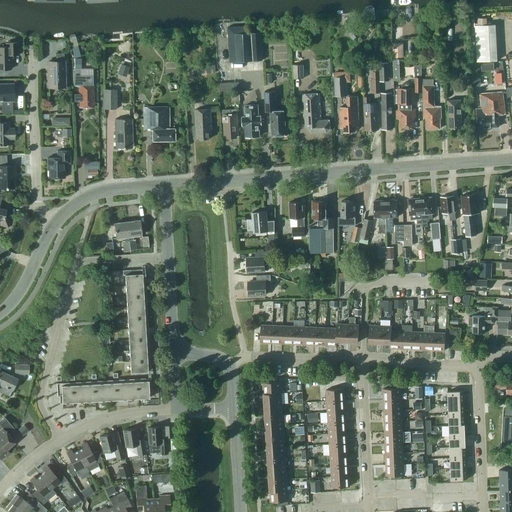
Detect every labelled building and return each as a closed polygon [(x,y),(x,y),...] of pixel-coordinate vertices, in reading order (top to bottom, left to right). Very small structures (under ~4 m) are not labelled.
[(495,23),(475,24),(477,60),(496,60),(495,23)] [(261,32),(247,33),(247,26),(235,26),(236,62),(263,60),(261,32)] [(0,69),(12,69),(11,55),(19,54),(19,42),(6,43),(6,47),(0,46),(0,69)] [(404,57),(404,43),(393,43),(393,57),(404,57)] [(80,56),(78,46),(71,47),(74,58),(80,56)] [(56,61),(48,62),(49,87),(65,87),(65,61),(64,61),(64,53),(56,54),(56,61)] [(370,55),(362,55),(362,66),(370,66),(370,55)] [(380,63),(380,81),(389,80),(389,62),(380,63)] [(130,67),(121,64),(118,74),(126,77),(130,67)] [(304,78),(304,64),(293,64),(294,78),(304,78)] [(216,73),(215,65),(188,67),(189,74),(216,73)] [(335,97),(347,96),(347,82),(351,82),(350,71),(334,72),(335,97)] [(380,93),(380,71),(372,72),(372,79),(371,79),(372,93),(380,93)] [(94,107),(94,85),(93,85),(93,76),(81,76),(81,72),(74,72),(74,85),(80,85),(80,94),(75,94),(75,101),(80,101),(80,108),(94,107)] [(422,92),(422,77),(415,77),(415,88),(410,88),(410,85),(408,82),(404,82),(402,85),(402,88),(398,88),(398,110),(396,110),(396,120),(400,120),(401,129),(415,129),(415,118),(416,118),(416,109),(411,110),(411,103),(415,103),(415,92),(422,92)] [(239,82),(219,83),(220,92),(240,91),(239,82)] [(0,101),(2,101),(13,101),(14,101),(14,84),(0,83),(0,101)] [(434,85),(423,85),(424,106),(424,118),(426,118),(427,128),(441,128),(440,118),(441,118),(441,106),(435,106),(434,85)] [(188,86),(189,99),(196,99),(196,86),(188,86)] [(104,109),(117,109),(117,89),(104,89),(104,109)] [(277,110),(276,91),(265,91),(266,111),(271,111),(272,135),(288,134),(287,110),(277,110)] [(392,111),(392,104),(392,92),(382,93),(383,129),(393,129),(392,111)] [(505,114),(503,92),(481,94),(481,107),(483,107),(483,109),(476,109),(477,127),(499,126),(498,114),(505,114)] [(322,120),(320,93),(303,94),(304,118),(306,118),(306,128),(308,128),(309,129),(312,133),(327,132),(330,128),(330,119),(322,120)] [(354,130),(353,127),(357,126),(356,107),(358,107),(357,96),(346,96),(347,107),(340,108),(341,127),(345,127),(345,131),(354,130)] [(364,108),(365,123),(366,130),(379,130),(377,103),(370,103),(370,97),(364,97),(365,108),(364,108)] [(462,128),(461,99),(449,100),(450,128),(462,128)] [(13,101),(2,101),(2,114),(13,114),(13,101)] [(259,116),(258,104),(245,105),(246,116),(243,116),(243,128),(246,128),(246,136),(260,136),(260,127),(262,127),(261,115),(259,116)] [(169,129),(169,106),(144,107),(144,129),(153,129),(153,141),(175,141),(175,128),(169,129)] [(212,134),(211,108),(195,109),(197,136),(200,136),(200,139),(210,138),(209,134),(212,134)] [(237,113),(237,109),(231,109),(231,113),(223,114),(225,134),(227,134),(228,137),(237,137),(237,134),(239,134),(238,113),(237,113)] [(52,126),(70,125),(70,117),(51,118),(52,126)] [(133,147),(132,119),(115,119),(116,148),(133,147)] [(0,122),(0,144),(10,144),(10,138),(15,138),(15,128),(10,128),(10,123),(0,122)] [(63,137),(71,137),(71,128),(63,129),(63,137)] [(70,163),(70,150),(58,150),(58,157),(49,158),(49,178),(64,177),(64,163),(70,163)] [(7,165),(7,155),(0,154),(0,188),(15,188),(15,173),(16,173),(16,165),(7,165)] [(92,174),(102,174),(102,161),(92,161),(92,174)] [(479,213),(477,194),(462,195),(464,214),(466,236),(477,235),(474,213),(479,213)] [(456,220),(454,195),(442,196),(443,213),(450,212),(450,220),(456,220)] [(9,228),(10,219),(5,218),(7,210),(0,208),(0,206),(2,198),(0,197),(0,222),(1,223),(1,226),(9,228)] [(420,198),(423,227),(428,226),(427,219),(433,219),(432,213),(433,213),(432,197),(420,198)] [(423,229),(423,227),(420,198),(409,199),(411,220),(417,220),(417,223),(416,223),(416,234),(423,233),(423,229)] [(508,198),(493,198),(493,207),(507,207),(508,198)] [(356,203),(352,203),(352,200),(342,200),(342,217),(338,217),(338,225),(356,225),(356,217),(356,203)] [(380,232),(387,232),(386,200),(374,200),(375,217),(384,217),(384,220),(379,220),(380,232)] [(386,200),(387,232),(393,231),(393,217),(398,217),(397,200),(386,200)] [(290,202),(291,218),(297,218),(298,226),(293,227),(293,236),(305,235),(305,227),(305,226),(304,217),(304,209),(303,209),(303,201),(290,202)] [(327,218),(327,201),(313,201),(313,218),(318,218),(318,221),(309,226),(309,227),(309,235),(310,253),(334,252),(334,218),(327,218)] [(253,212),(253,219),(247,220),(248,230),(254,230),(254,232),(269,231),(269,234),(275,233),(275,220),(268,220),(267,211),(253,212)] [(369,240),(373,220),(365,219),(360,238),(361,238),(369,240)] [(133,240),(133,236),(142,235),(140,220),(127,222),(130,250),(136,250),(135,240),(133,240)] [(130,250),(127,222),(114,223),(116,238),(125,237),(126,241),(123,241),(124,251),(130,250)] [(441,238),(440,222),(431,223),(432,239),(441,238)] [(404,225),(404,241),(404,246),(413,245),(412,224),(404,225)] [(396,241),(404,241),(404,225),(395,225),(396,241)] [(361,228),(354,226),(351,240),(358,242),(361,228)] [(463,252),(461,238),(452,239),(453,253),(463,252)] [(247,258),(248,264),(248,271),(265,270),(265,262),(270,262),(270,251),(256,251),(256,258),(247,258)] [(451,259),(444,259),(444,273),(452,273),(452,266),(451,266),(451,259)] [(139,372),(144,372),(148,371),(143,273),(142,274),(142,269),(139,269),(139,274),(137,274),(136,274),(134,274),(132,274),(130,274),(129,274),(127,275),(125,275),(131,372),(135,372),(139,372)] [(357,281),(357,272),(339,273),(339,281),(357,281)] [(272,286),(271,275),(257,275),(257,281),(249,282),(249,295),(267,294),(266,286),(272,286)] [(475,290),(487,291),(488,280),(475,279),(475,290)] [(393,301),(385,301),(385,312),(393,312),(393,301)] [(265,305),(265,314),(274,314),(274,305),(265,305)] [(485,316),(473,315),(473,317),(469,317),(469,325),(473,325),(473,332),(485,333),(486,322),(494,323),(494,317),(498,317),(498,307),(485,307),(485,316)] [(498,316),(511,316),(510,316),(511,310),(498,310),(498,307),(498,316)] [(511,321),(511,322),(511,316),(498,316),(498,317),(498,333),(503,333),(511,333),(511,321)] [(348,341),(349,324),(337,324),(337,328),(338,328),(337,341),(348,341)] [(349,324),(348,341),(359,342),(360,325),(349,324)] [(272,343),(272,325),(261,325),(261,342),(272,343)] [(282,343),(283,326),(272,325),(272,343),(282,343)] [(380,343),(380,325),(370,325),(369,342),(380,343)] [(380,325),(380,343),(390,343),(391,330),(392,330),(392,326),(380,325)] [(293,343),(294,326),(283,326),(282,343),(293,343)] [(304,344),(305,327),(294,326),(293,343),(304,344)] [(315,344),(316,327),(305,327),(304,344),(315,344)] [(326,345),(327,328),(316,327),(315,344),(326,345)] [(338,328),(337,328),(327,328),(326,345),(337,345),(337,341),(338,328)] [(402,331),(392,330),(391,330),(390,343),(390,348),(401,348),(402,331)] [(402,331),(401,348),(412,349),(413,331),(402,331)] [(413,331),(412,349),(423,349),(424,332),(413,331)] [(424,332),(423,349),(434,350),(435,332),(424,332)] [(435,332),(434,350),(445,350),(446,333),(435,332)] [(20,374),(29,374),(30,365),(15,364),(15,373),(13,377),(0,371),(0,391),(10,396),(20,374)] [(64,396),(62,396),(62,403),(150,398),(149,380),(63,385),(63,387),(63,389),(63,391),(64,394),(64,396)] [(264,393),(281,392),(281,381),(263,382),(264,393)] [(507,393),(511,393),(511,382),(497,382),(497,388),(507,388),(507,393)] [(434,395),(434,386),(425,386),(425,395),(434,395)] [(327,400),(345,399),(344,388),(327,389),(327,400)] [(384,399),(401,399),(401,388),(383,388),(384,399)] [(265,404),(282,403),(281,392),(264,393),(265,404)] [(448,403),(464,403),(464,392),(448,392),(448,403)] [(328,411),(345,410),(345,399),(327,400),(328,411)] [(384,410),(402,410),(401,399),(384,399),(384,410)] [(265,415),(283,414),(282,403),(265,404),(265,415)] [(449,414),(465,414),(464,403),(448,403),(449,414)] [(511,408),(504,408),(502,446),(509,447),(511,446),(511,408)] [(329,422),(346,421),(345,410),(328,411),(329,422)] [(385,421),(402,421),(402,410),(384,410),(385,421)] [(308,422),(319,421),(318,413),(308,414),(308,422)] [(266,426),(283,425),(283,414),(265,415),(266,426)] [(449,425),(465,424),(465,414),(449,414),(449,425)] [(0,441),(7,449),(15,442),(5,429),(10,425),(4,418),(0,421),(0,441)] [(329,433),(347,432),(346,421),(329,422),(329,433)] [(385,432),(403,431),(402,421),(385,421),(385,432)] [(450,436),(466,435),(465,424),(449,425),(450,436)] [(24,425),(16,432),(21,438),(29,431),(24,425)] [(267,437),(284,436),(283,425),(266,426),(267,437)] [(160,427),(148,427),(149,444),(150,453),(160,452),(160,454),(168,453),(167,438),(161,438),(160,427)] [(305,435),(305,427),(295,427),(296,435),(305,435)] [(138,440),(136,428),(124,430),(127,447),(137,445),(138,455),(146,454),(144,439),(138,440)] [(386,443),(403,442),(403,431),(385,432),(386,443)] [(330,444),(347,443),(347,432),(329,433),(330,444)] [(115,444),(112,433),(100,436),(104,453),(114,450),(117,460),(125,458),(121,443),(115,444)] [(423,433),(413,433),(413,442),(424,441),(423,433)] [(450,447),(466,446),(466,435),(450,436),(450,447)] [(268,448),(285,446),(284,436),(267,437),(268,448)] [(0,441),(0,458),(1,460),(10,452),(7,449),(0,441)] [(78,450),(89,471),(99,466),(98,463),(103,461),(99,451),(92,453),(87,442),(82,445),(84,448),(78,450)] [(386,454),(403,453),(403,442),(386,443),(386,454)] [(331,455),(348,454),(347,443),(330,444),(331,455)] [(268,458),(286,457),(285,446),(268,448),(268,458)] [(450,458),(466,457),(466,446),(450,447),(450,458)] [(89,471),(78,450),(73,453),(71,450),(67,452),(72,463),(67,466),(72,476),(77,473),(79,476),(89,471)] [(387,465),(404,464),(403,453),(386,454),(387,465)] [(331,466),(349,465),(348,454),(331,455),(331,466)] [(269,469),(286,468),(286,457),(268,458),(269,469)] [(451,469),(467,468),(466,457),(450,458),(451,469)] [(130,477),(127,464),(118,467),(121,479),(130,477)] [(404,464),(387,465),(387,476),(404,475),(404,464)] [(41,475),(52,489),(60,482),(62,484),(67,480),(60,471),(55,475),(47,465),(43,469),(46,471),(41,475)] [(332,477),(349,475),(349,465),(331,466),(332,477)] [(270,480),(287,479),(286,468),(269,469),(270,480)] [(467,468),(451,469),(451,480),(458,479),(467,479),(467,468)] [(500,480),(511,479),(511,469),(500,470),(500,480)] [(52,489),(41,475),(37,479),(34,476),(30,480),(38,489),(32,494),(34,497),(42,505),(48,500),(44,495),(52,489)] [(349,475),(332,477),(333,487),(350,486),(349,475)] [(270,491),(288,490),(287,479),(270,480),(270,491)] [(500,491),(511,490),(511,479),(500,480),(500,491)] [(320,492),(320,490),(320,480),(311,480),(311,492),(320,492)] [(147,499),(147,496),(146,485),(139,486),(139,490),(136,490),(137,510),(143,510),(143,511),(154,511),(153,498),(147,499)] [(113,486),(105,489),(108,496),(116,492),(113,486)] [(87,488),(81,491),(85,498),(91,494),(87,488)] [(288,490),(270,491),(271,502),(288,501),(288,490)] [(501,501),(511,500),(511,490),(500,491),(501,501)] [(29,504),(16,494),(11,501),(24,511),(38,511),(39,511),(45,511),(47,510),(42,505),(34,497),(29,504)] [(78,495),(67,502),(71,507),(81,500),(78,495)] [(120,500),(117,495),(109,499),(113,506),(116,511),(127,511),(128,511),(133,508),(127,497),(120,500)] [(153,498),(154,511),(164,511),(164,509),(171,509),(170,495),(160,496),(160,498),(153,498)] [(501,511),(511,511),(511,500),(501,501),(501,511)] [(9,511),(24,511),(11,501),(5,508),(9,511)]
